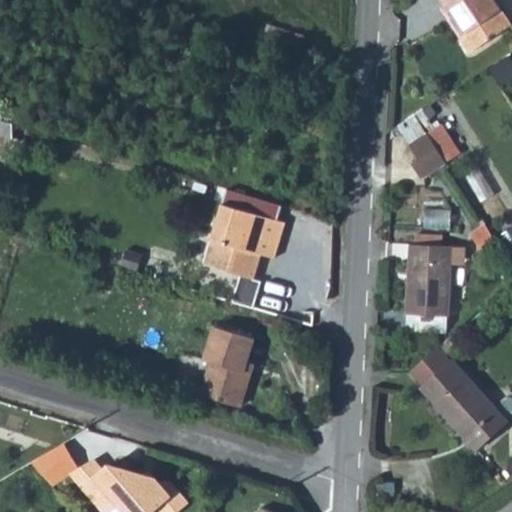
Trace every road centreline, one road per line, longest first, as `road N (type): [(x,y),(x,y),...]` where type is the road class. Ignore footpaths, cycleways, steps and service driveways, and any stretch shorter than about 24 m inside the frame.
road 1 (residential): [(347,482),(369,0)]
road 2 (residential): [(347,482),(0,380)]
